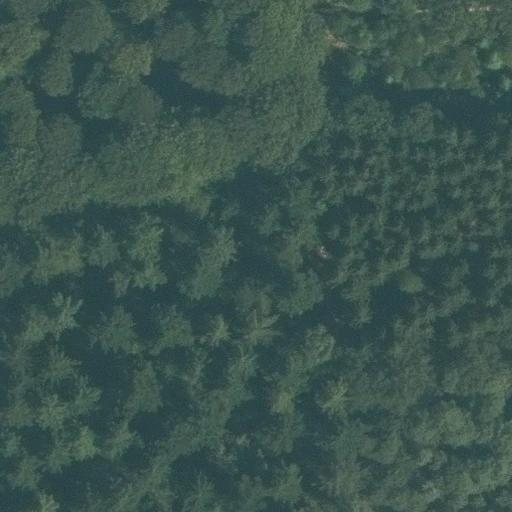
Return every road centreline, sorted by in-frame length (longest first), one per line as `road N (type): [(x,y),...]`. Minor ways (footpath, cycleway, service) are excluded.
road 1 (track): [(295,119),(0,202)]
road 2 (track): [(328,278),(272,0)]
road 3 (track): [(372,511),(328,278)]
